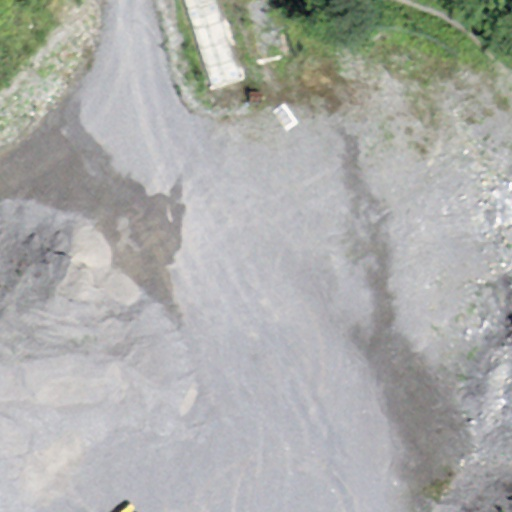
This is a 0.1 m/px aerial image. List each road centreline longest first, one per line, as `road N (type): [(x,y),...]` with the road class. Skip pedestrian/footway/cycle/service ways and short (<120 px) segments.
road 1 (track): [(457,511),(308,440),(0,212)]
road 2 (track): [(0,141),(32,125),(105,0)]
